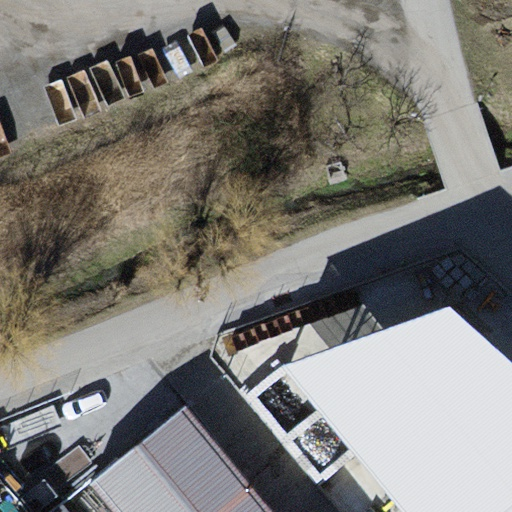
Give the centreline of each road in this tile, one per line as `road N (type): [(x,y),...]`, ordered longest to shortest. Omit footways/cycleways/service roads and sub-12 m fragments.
road 1 (residential): [(488,207),(0,393)]
road 2 (unknown): [(184,322),(346,511)]
